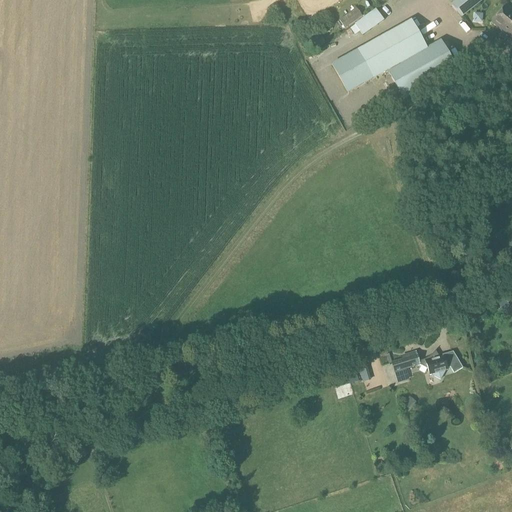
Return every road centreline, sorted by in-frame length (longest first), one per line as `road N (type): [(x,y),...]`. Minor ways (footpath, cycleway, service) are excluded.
road 1 (track): [(511,43),(298,170),(147,358)]
road 2 (unclassified): [(152,377),(452,301),(511,239)]
road 3 (unclassified): [(152,377),(76,401),(0,441)]
road 4 (track): [(0,393),(135,365),(152,377)]
